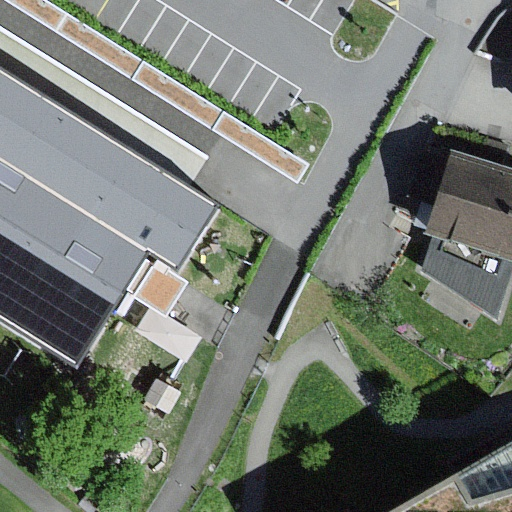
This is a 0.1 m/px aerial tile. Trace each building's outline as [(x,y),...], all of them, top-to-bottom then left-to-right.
[(60,0),(0,0),(0,3),(296,190),(314,161),(60,0)] [(0,319),(79,368),(157,243),(189,263),(231,196),(0,52),(0,319)] [(511,141),(488,135),(484,151),(506,157),(511,141)] [(511,162),(459,147),(422,266),(500,314),(511,281),(511,162)] [(511,511),(511,431),(372,511),(511,511)]
